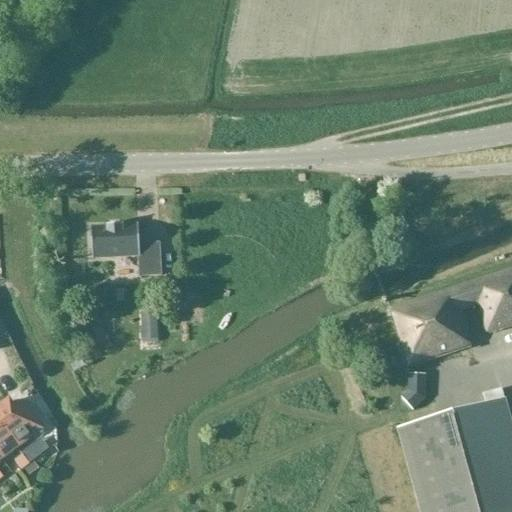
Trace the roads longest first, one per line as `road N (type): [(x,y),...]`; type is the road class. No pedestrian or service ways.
road 1 (tertiary): [(0,169),(370,158),(511,137)]
road 2 (track): [(294,161),(344,134),(511,97)]
